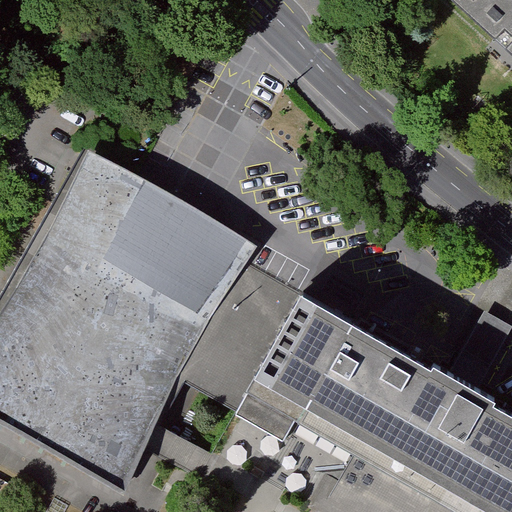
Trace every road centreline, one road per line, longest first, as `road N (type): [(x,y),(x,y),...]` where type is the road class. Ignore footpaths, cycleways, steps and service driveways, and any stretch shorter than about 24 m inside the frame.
road 1 (tertiary): [(251,0),(511,229)]
road 2 (unknown): [(279,235),(201,385)]
